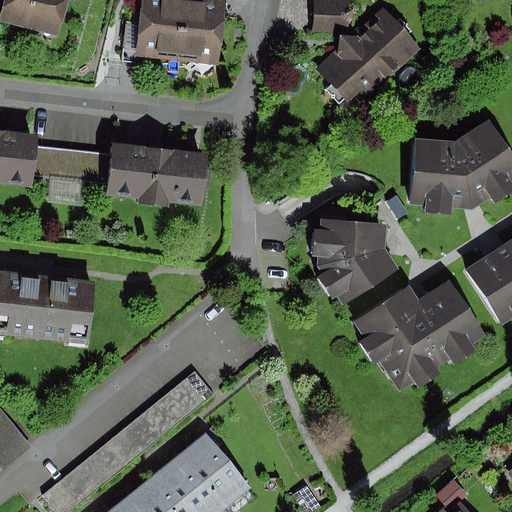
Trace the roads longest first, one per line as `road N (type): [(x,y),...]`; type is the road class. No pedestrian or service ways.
road 1 (residential): [(249,119),(0,88)]
road 2 (residential): [(254,275),(237,186),(249,119)]
road 3 (residential): [(249,119),(272,0)]
